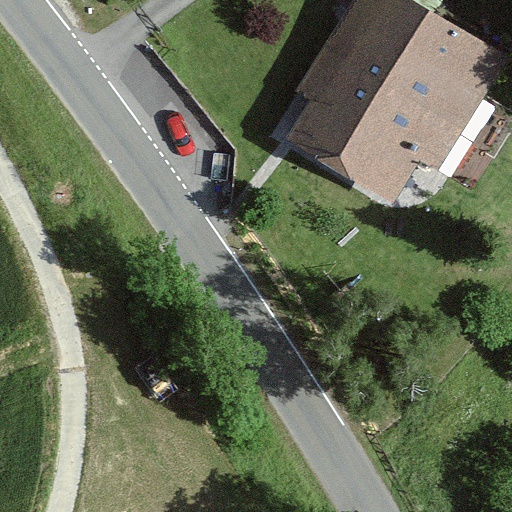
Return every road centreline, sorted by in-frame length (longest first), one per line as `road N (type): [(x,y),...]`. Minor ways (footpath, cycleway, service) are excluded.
road 1 (tertiary): [(30,0),(292,363),(369,511)]
road 2 (track): [(0,168),(39,245),(71,357),(70,457),(58,511)]
